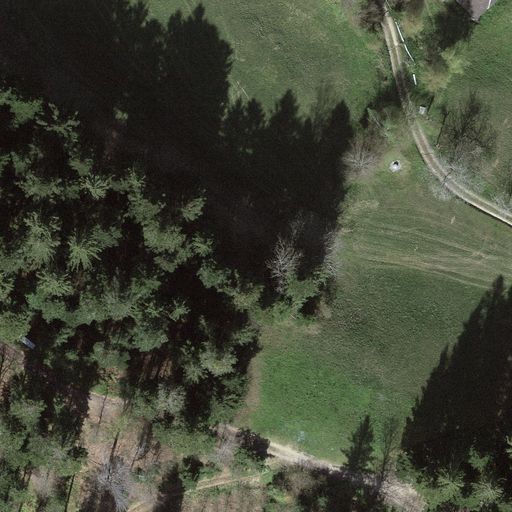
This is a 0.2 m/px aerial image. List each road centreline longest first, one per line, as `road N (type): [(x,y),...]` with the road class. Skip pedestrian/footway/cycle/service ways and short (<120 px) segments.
road 1 (track): [(370,474),(100,396),(0,338)]
road 2 (track): [(378,0),(427,160),(449,184),(511,220)]
road 3 (track): [(370,474),(428,439),(511,423)]
